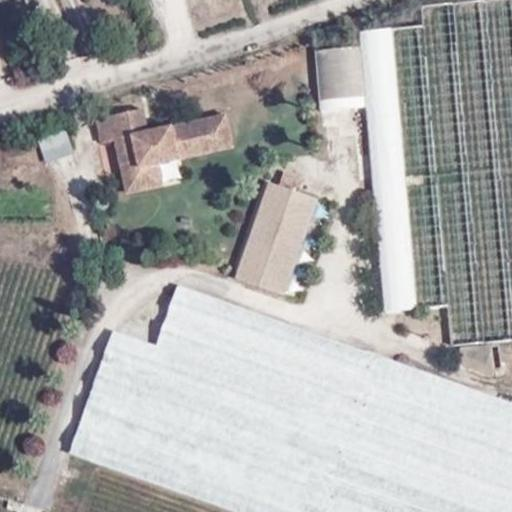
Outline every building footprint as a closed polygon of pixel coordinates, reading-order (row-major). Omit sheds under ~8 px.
[(363,37),(363,47),(369,109),(387,318),(450,313),(452,353),(511,348),(511,3),(422,10),(424,32),(363,37)] [(369,109),(363,47),(319,50),(324,112),(369,109)] [(145,107),(97,119),(103,143),(115,140),(128,195),(189,180),(184,162),(238,148),(230,113),(152,132),(145,107)] [(66,130),(39,141),(42,149),(47,162),(74,152),(66,130)] [(284,171),(280,184),(300,191),(304,178),(284,171)] [(321,200),(301,194),(272,182),(249,235),(233,280),(282,296),(321,200)] [(116,340),(70,461),(216,511),(511,511),(511,411),(177,293),(155,352),(116,340)]
